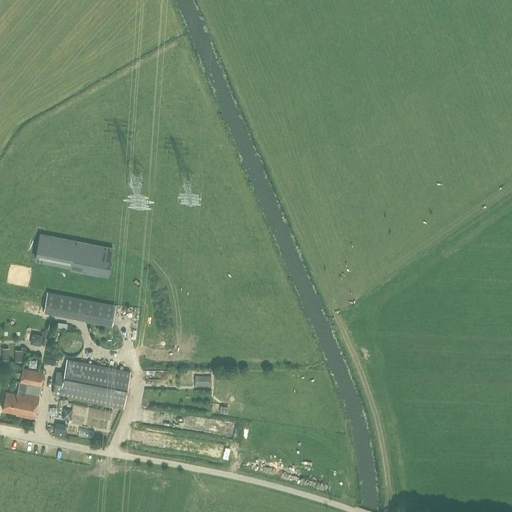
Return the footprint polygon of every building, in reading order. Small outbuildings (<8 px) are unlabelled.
[(73,266),(73,264),(110,271),(114,249),(42,234),(37,259),(73,266)] [(44,311),(113,325),(117,306),(48,292),(44,311)] [(64,349),(77,337),(69,328),(56,340),(64,349)] [(43,336),(32,334),(30,345),(40,347),(43,336)] [(67,359),(65,372),(58,371),(53,394),(124,409),(131,373),(67,359)] [(23,368),(19,382),(18,392),(17,393),(6,391),(2,410),(17,413),(17,415),(34,419),(39,396),(25,393),(27,384),(41,387),(44,372),(23,368)] [(191,383),(191,369),(179,369),(179,383),(191,383)] [(211,376),(195,375),(195,385),(211,386),(211,376)] [(57,408),(49,408),(49,417),(57,417),(57,408)] [(73,411),(64,409),(62,421),(70,422),(73,411)] [(64,435),(66,425),(56,423),(54,433),(64,435)]
